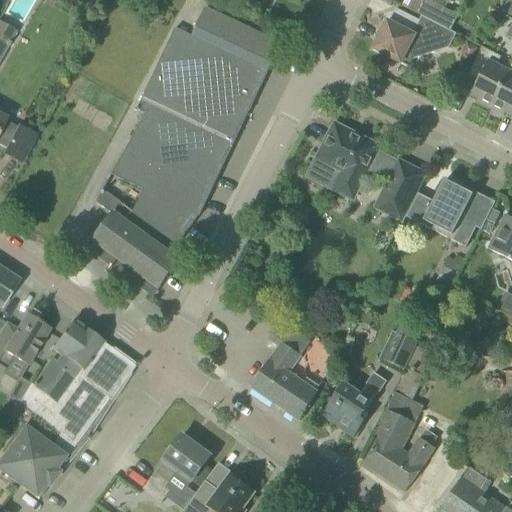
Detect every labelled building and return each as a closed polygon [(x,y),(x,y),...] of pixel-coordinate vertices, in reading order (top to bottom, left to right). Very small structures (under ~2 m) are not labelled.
[(402,7),(421,17),(450,32),(458,17),(435,4),(437,0),(411,0),(408,8),(403,6),(402,7)] [(511,17),(511,0),(507,0),(501,12),(511,17)] [(133,212),(129,209),(125,215),(118,210),(122,204),(103,190),(96,203),(113,215),(94,242),(134,271),(135,269),(145,276),(143,278),(159,289),(179,261),(171,256),(199,217),(281,45),(203,10),(190,37),(174,29),(136,110),(145,115),(112,175),(143,190),(133,212)] [(456,35),(450,32),(421,17),(419,22),(396,10),(385,32),(382,31),(373,50),(409,69),(413,61),(435,54),(432,43),(440,28),(454,36),(453,38),(454,39),(456,35)] [(0,58),(14,34),(0,26),(0,58)] [(477,103),(490,110),(510,72),(509,72),(497,66),(501,58),(482,48),(467,76),(468,76),(471,70),(481,76),(471,96),(478,100),(477,103)] [(511,65),(509,72),(510,72),(490,110),(504,117),(506,114),(511,117),(511,65)] [(0,128),(4,121),(0,118),(0,146),(7,150),(5,155),(21,164),(35,138),(18,129),(14,137),(0,128)] [(377,153),(380,148),(335,125),(317,158),(344,172),(334,190),(353,199),(368,169),(390,180),(375,208),(401,222),(425,175),(399,162),(398,164),(377,153)] [(418,195),(406,218),(419,225),(422,219),(452,236),(453,235),(468,243),(479,223),(463,215),(473,195),(444,181),(433,203),(418,195)] [(492,210),(486,221),(494,225),(500,214),(492,210)] [(511,218),(506,215),(497,233),(488,250),(511,261),(511,218)] [(0,309),(18,281),(0,269),(0,309)] [(511,296),(508,294),(501,309),(511,314),(511,296)] [(26,368),(39,347),(50,330),(26,316),(12,338),(2,331),(0,334),(0,378),(0,379),(12,359),(26,368)] [(404,320),(397,334),(384,361),(404,371),(424,330),(404,320)] [(250,388),(300,422),(317,393),(288,373),(310,343),(278,321),(266,339),(278,347),(250,388)] [(52,350),(61,357),(81,372),(89,378),(108,353),(100,347),(103,344),(85,331),(84,332),(72,323),(52,350)] [(30,387),(19,406),(13,416),(11,419),(65,460),(108,401),(110,402),(134,369),(109,351),(108,353),(89,378),(81,372),(57,406),(30,387)] [(30,386),(30,387),(57,406),(81,372),(61,357),(56,365),(52,361),(32,387),(30,386)] [(408,369),(397,390),(414,398),(424,376),(408,369)] [(30,387),(19,381),(8,400),(19,406),(30,387)] [(361,395),(344,384),(323,416),(336,425),(335,426),(354,439),(365,422),(361,420),(380,391),(369,384),(361,395)] [(423,408),(395,394),(376,435),(381,439),(363,465),(406,493),(424,466),(423,466),(435,449),(432,448),(422,440),(419,439),(408,456),(402,451),(423,408)] [(511,397),(502,413),(511,419),(511,397)] [(67,461),(65,460),(11,419),(7,425),(0,437),(0,511),(18,487),(34,499),(35,498),(38,500),(47,488),(48,488),(58,474),(57,474),(67,461)] [(432,448),(438,440),(427,433),(422,440),(432,448)] [(187,489),(210,457),(208,456),(210,453),(199,445),(197,448),(182,436),(163,461),(164,462),(152,478),(152,477),(143,490),(162,504),(171,492),(166,488),(173,478),(187,489)] [(445,511),(506,511),(508,510),(497,503),(497,502),(496,501),(495,502),(484,495),(491,484),(470,469),(442,509),(445,511)] [(219,492),(207,483),(205,482),(183,511),(244,511),(245,511),(243,509),(254,493),(230,476),(219,492)]
